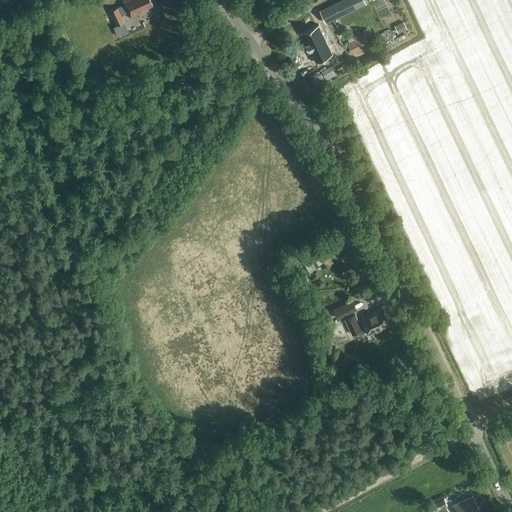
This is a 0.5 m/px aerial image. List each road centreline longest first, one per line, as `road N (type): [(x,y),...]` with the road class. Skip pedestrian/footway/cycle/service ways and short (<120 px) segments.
road 1 (unclassified): [(469,425),(362,205),(219,0)]
road 2 (track): [(0,194),(27,263),(52,390),(126,511)]
road 3 (track): [(232,90),(112,163),(0,211)]
